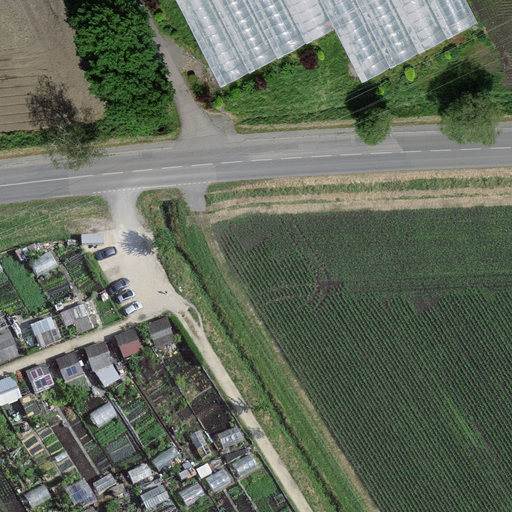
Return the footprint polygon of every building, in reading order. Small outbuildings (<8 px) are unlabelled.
[(478,21),(467,0),(177,0),(221,85),(335,27),(363,80),(478,21)] [(49,253),(30,263),(38,278),(57,268),(49,253)] [(58,272),(41,280),(44,287),(62,280),(58,272)] [(90,306),(69,315),(78,337),(99,329),(90,306)] [(50,321),(29,330),(38,352),(59,343),(50,321)] [(166,322),(145,331),(154,353),(175,345),(166,322)] [(134,333),(113,342),(122,364),(143,355),(134,333)] [(10,337),(0,341),(0,366),(19,359),(10,337)] [(106,343),(85,352),(94,374),(115,365),(106,343)] [(76,355),(55,363),(64,385),(85,377),(76,355)] [(45,365),(24,374),(33,396),(54,387),(45,365)] [(14,379),(0,384),(0,404),(2,409),(23,401),(14,379)] [(214,409),(203,393),(191,401),(202,418),(214,409)] [(108,405),(91,416),(99,428),(116,417),(108,405)] [(238,428),(220,437),(226,450),(245,441),(238,428)] [(212,455),(200,433),(191,437),(203,460),(212,455)] [(172,448),(152,461),(160,473),(180,460),(172,448)] [(249,455),(232,466),(240,478),(257,467),(249,455)] [(146,465),(128,473),(134,487),(152,478),(146,465)] [(222,471),(205,482),(213,494),(230,483),(222,471)] [(110,476),(93,486),(99,496),(117,486),(110,476)] [(85,482),(67,490),(73,503),(91,495),(85,482)] [(196,485),(179,496),(187,508),(204,497),(196,485)] [(162,486),(140,498),(147,511),(169,500),(162,486)] [(43,487),(25,495),(31,508),(49,500),(43,487)] [(174,511),(170,503),(151,511),(174,511)]
